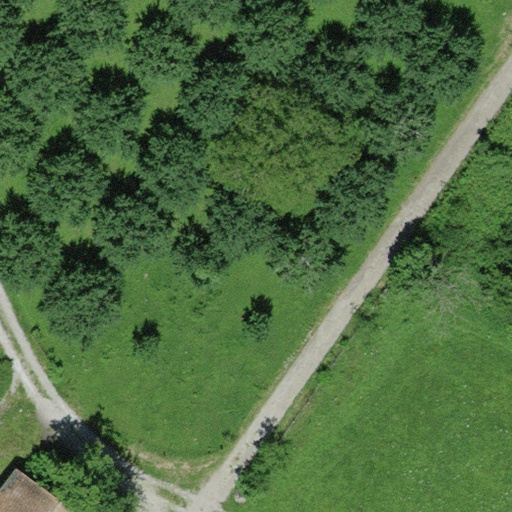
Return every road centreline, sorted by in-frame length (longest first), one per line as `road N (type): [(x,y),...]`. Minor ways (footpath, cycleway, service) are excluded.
road 1 (track): [(511,81),(210,511)]
road 2 (track): [(177,511),(75,439),(0,315)]
